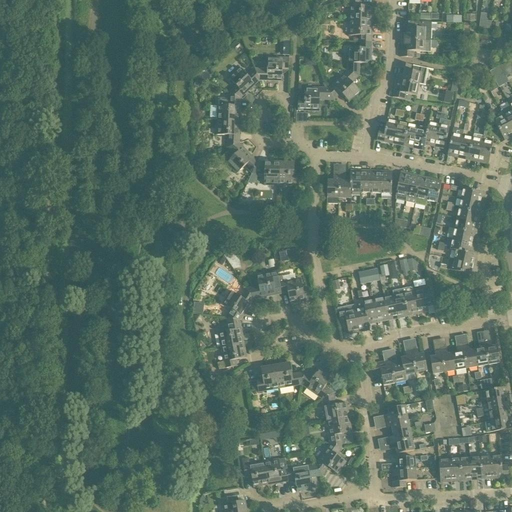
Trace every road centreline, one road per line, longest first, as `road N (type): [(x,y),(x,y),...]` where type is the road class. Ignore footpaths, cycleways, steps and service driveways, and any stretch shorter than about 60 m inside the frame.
road 1 (track): [(3,0),(0,438),(37,511)]
road 2 (residential): [(339,349),(318,274),(316,157)]
road 3 (residential): [(365,157),(396,0)]
road 4 (residential): [(379,500),(358,354)]
road 5 (residential): [(358,354),(399,334),(493,321)]
road 6 (residential): [(379,500),(511,492)]
road 7 (residential): [(365,157),(491,179)]
